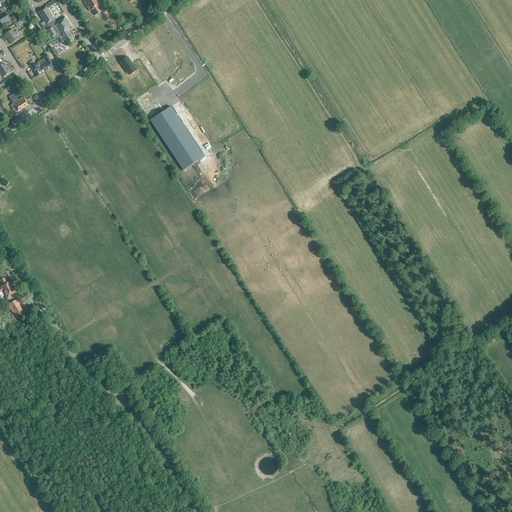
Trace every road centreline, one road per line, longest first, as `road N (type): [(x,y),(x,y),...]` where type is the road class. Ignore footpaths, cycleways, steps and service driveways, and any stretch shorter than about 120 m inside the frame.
road 1 (tertiary): [(197,511),(125,402),(78,361),(0,241)]
road 2 (track): [(366,175),(255,0)]
road 3 (tertiary): [(43,103),(177,0)]
